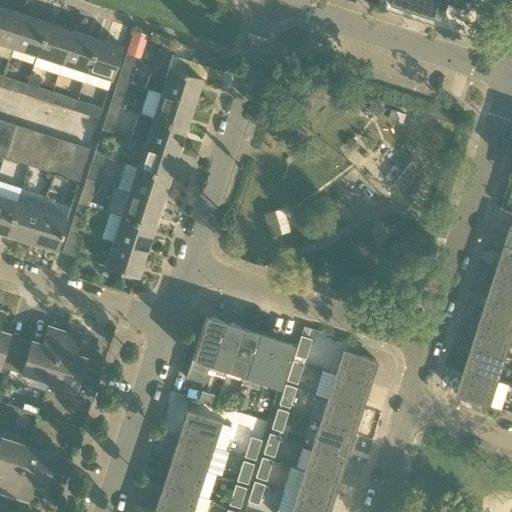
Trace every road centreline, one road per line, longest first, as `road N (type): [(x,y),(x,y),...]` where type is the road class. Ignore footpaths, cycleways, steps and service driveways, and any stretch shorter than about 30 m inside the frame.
road 1 (residential): [(187,266),(273,0)]
road 2 (residential): [(428,345),(511,88)]
road 3 (residential): [(428,345),(187,266)]
road 4 (residential): [(511,77),(273,0)]
road 5 (residential): [(107,511),(169,320)]
road 6 (residential): [(169,320),(0,268)]
road 7 (residential): [(374,511),(428,345)]
